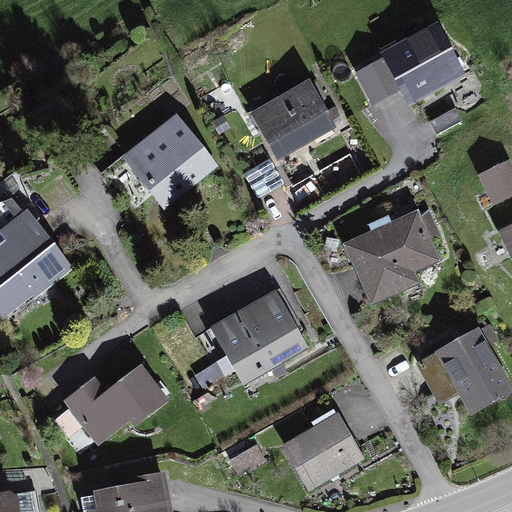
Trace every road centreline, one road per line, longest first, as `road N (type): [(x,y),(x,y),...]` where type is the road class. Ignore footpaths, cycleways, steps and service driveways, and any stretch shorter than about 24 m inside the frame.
road 1 (residential): [(286,233),(453,510)]
road 2 (residential): [(286,233),(155,307),(71,368)]
road 3 (residential): [(419,156),(286,233)]
road 4 (unknown): [(84,208),(155,307)]
